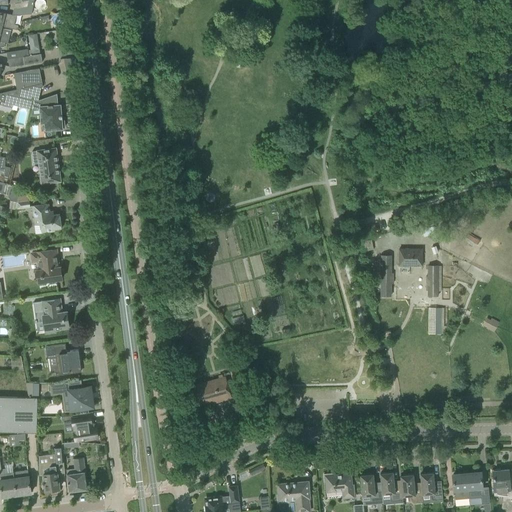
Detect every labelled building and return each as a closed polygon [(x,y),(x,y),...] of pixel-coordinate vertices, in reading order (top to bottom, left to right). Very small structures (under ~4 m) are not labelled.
[(31,14),(32,14),(34,0),(28,0),(27,6),(14,9),(12,15),(0,11),(0,26),(2,27),(2,26),(17,30),(18,25),(13,24),(16,15),(31,14)] [(27,6),(28,0),(25,0),(15,2),(14,9),(27,6)] [(3,34),(4,29),(2,28),(2,27),(0,26),(0,41),(4,42),(8,43),(10,35),(3,34)] [(28,37),(31,51),(39,50),(37,35),(28,37)] [(41,53),(29,55),(23,56),(20,57),(8,59),(9,67),(28,64),(42,61),(41,53)] [(42,83),(39,68),(29,70),(14,74),(17,88),(42,83)] [(0,104),(13,107),(14,103),(17,104),(19,97),(33,100),(34,100),(38,101),(38,100),(39,99),(42,83),(17,88),(0,92),(0,104)] [(61,115),(60,105),(57,105),(56,94),(38,100),(38,101),(34,100),(32,108),(33,108),(40,107),(41,123),(45,123),(46,130),(62,129),(62,127),(65,127),(64,121),(62,121),(61,119),(60,115),(61,115)] [(56,148),(46,149),(32,151),(34,164),(39,163),(42,184),(61,181),(59,169),(58,169),(56,156),(57,155),(56,148)] [(17,202),(21,186),(11,184),(8,198),(9,200),(17,202)] [(30,207),(29,200),(18,202),(16,209),(30,207)] [(48,204),(38,205),(32,206),(35,225),(40,224),(41,233),(55,231),(54,229),(62,228),(59,214),(53,214),(53,211),(49,212),(48,204)] [(474,249),(479,241),(468,232),(462,241),(474,249)] [(56,249),(46,251),(31,253),(32,261),(37,261),(39,269),(36,270),(38,282),(62,279),(60,267),(59,267),(56,249)] [(422,249),(399,249),(399,266),(422,266),(422,249)] [(381,295),(391,296),(391,256),(381,255),(381,295)] [(428,276),(426,276),(426,290),(428,290),(428,296),(438,296),(438,266),(428,266),(428,276)] [(42,301),(33,302),(33,304),(34,304),(35,310),(43,309),(44,315),(43,315),(45,334),(46,333),(55,332),(54,330),(69,328),(67,311),(62,312),(61,306),(60,299),(50,300),(42,301)] [(444,333),(444,307),(429,307),(429,332),(444,333)] [(488,329),(494,332),(498,323),(492,320),(488,329)] [(81,371),(78,349),(70,350),(70,352),(67,352),(67,351),(66,351),(65,343),(46,346),(46,350),(47,358),(56,357),(58,372),(55,372),(56,375),(70,373),(70,371),(76,370),(76,371),(81,371)] [(20,356),(15,356),(16,370),(24,369),(20,356)] [(243,367),(230,370),(233,381),(246,377),(243,367)] [(232,398),(229,388),(225,376),(193,385),(199,406),(217,401),(217,402),(232,398)] [(81,380),(51,384),(51,385),(52,393),(63,392),(65,392),(66,395),(69,394),(71,409),(76,409),(77,409),(79,408),(80,414),(89,413),(88,407),(93,406),(90,386),(87,386),(82,387),(81,380)] [(0,431),(0,432),(37,432),(37,402),(37,398),(33,397),(33,382),(26,382),(28,397),(0,396),(0,431)] [(72,418),(74,431),(75,440),(86,438),(86,440),(97,438),(96,427),(94,428),(91,428),(90,425),(90,423),(91,423),(90,415),(72,418)] [(56,463),(64,461),(63,450),(62,448),(62,447),(54,448),(55,459),(48,459),(49,462),(39,463),(39,475),(43,475),(44,481),(43,481),(43,483),(44,483),(45,491),(59,489),(56,463)] [(83,457),(80,458),(80,454),(72,455),(74,468),(66,470),(69,491),(88,489),(83,457)] [(0,462),(0,485),(2,497),(3,497),(3,496),(17,494),(14,472),(6,473),(6,469),(1,469),(0,462)] [(251,477),(265,470),(263,465),(259,467),(249,472),(251,477)] [(31,492),(28,470),(14,472),(17,494),(30,492),(30,493),(31,492)] [(511,511),(511,477),(509,477),(508,470),(493,471),(494,486),(493,486),(494,495),(502,496),(501,508),(507,509),(506,511),(511,511)] [(402,496),(401,483),(394,483),(393,472),(380,473),(381,485),(382,494),(390,494),(392,499),(402,498),(402,496)] [(420,474),(421,485),(422,495),(429,494),(432,500),(443,499),(441,483),(434,484),(433,472),(420,474)] [(483,494),(482,482),(481,472),(474,473),(475,473),(467,474),(469,498),(477,497),(477,495),(483,494)] [(350,474),(335,475),(335,473),(323,474),(324,481),(326,481),(327,491),(342,490),(342,498),(354,497),(353,488),(351,488),(350,474)] [(382,494),(381,485),(374,485),(373,474),(360,475),(362,496),(369,496),(372,501),(383,500),(382,494)] [(422,495),(421,485),(414,486),(413,474),(400,475),(401,483),(402,496),(409,496),(413,503),(423,502),(422,495)] [(469,498),(467,474),(460,475),(460,474),(453,475),(454,490),(455,499),(469,498)] [(309,498),(309,492),(308,482),(278,485),(278,495),(277,495),(278,503),(289,502),(290,510),(291,511),(292,511),(293,511),(296,511),(309,511),(308,498),(309,498)] [(239,501),(237,485),(229,486),(230,496),(205,499),(206,505),(205,506),(205,511),(221,511),(223,511),(222,508),(231,506),(231,502),(239,501)]
